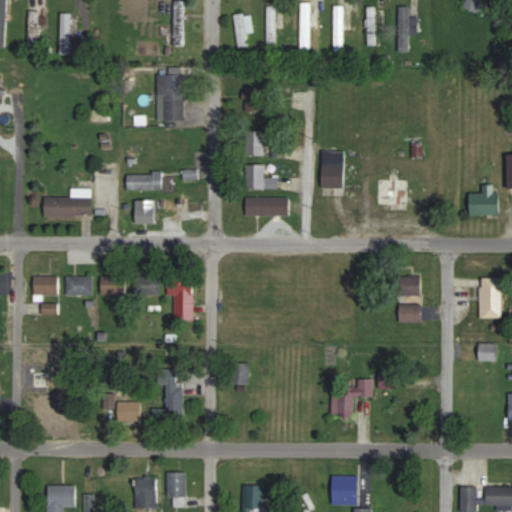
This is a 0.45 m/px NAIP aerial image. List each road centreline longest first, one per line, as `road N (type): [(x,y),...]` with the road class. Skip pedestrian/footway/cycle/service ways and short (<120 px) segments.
road 1 (residential): [(511,448),(0,445)]
road 2 (residential): [(511,243),(0,241)]
road 3 (residential): [(211,511),(212,0)]
road 4 (residential): [(14,511),(14,108)]
road 5 (residential): [(444,511),(443,243)]
